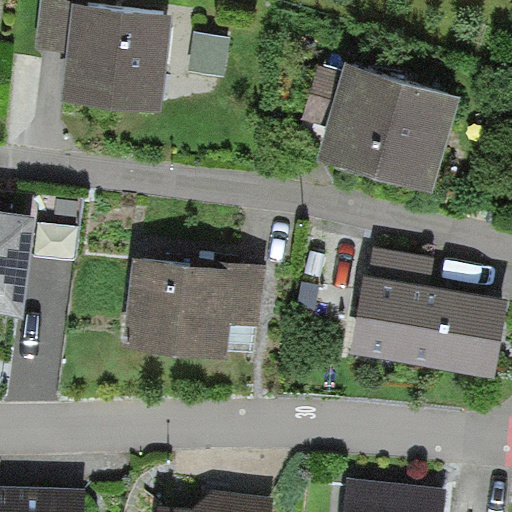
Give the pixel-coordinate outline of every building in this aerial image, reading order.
[(42,0),(39,47),(72,50),(68,88),(159,96),(167,3),(127,0),(42,0)] [(229,30),(195,26),(191,63),(224,67),(229,30)] [(467,74),(341,43),(318,132),(440,167),(467,74)] [(36,201),(0,195),(0,292),(24,296),(36,201)] [(82,251),(86,222),(49,216),(44,245),(82,251)] [(372,262),(365,261),(352,337),(493,361),(506,284),(431,271),(435,249),(376,239),(372,262)] [(271,254),(135,241),(126,333),(230,343),(233,316),(264,319),(271,254)] [(442,511),(446,476),(345,466),(340,511),(442,511)] [(73,511),(75,472),(0,470),(0,511),(73,511)] [(262,511),(265,484),(152,474),(148,511),(262,511)]
